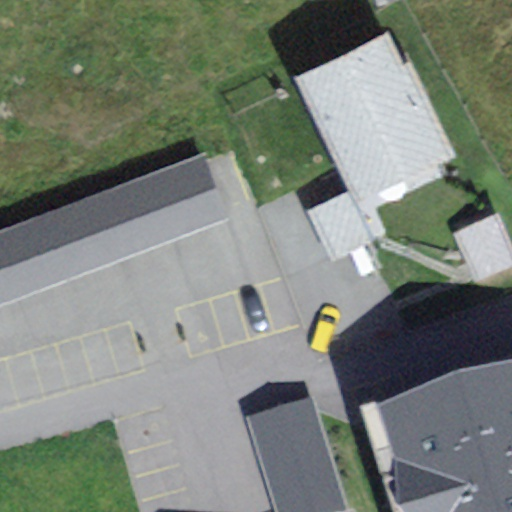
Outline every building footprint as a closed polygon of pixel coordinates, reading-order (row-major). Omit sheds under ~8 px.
[(380,40),(289,79),(345,208),(436,169),(380,40)] [(202,152),(0,228),(0,299),(226,214),(202,152)] [(494,221),(459,235),(475,276),(511,262),(494,221)] [(511,511),(511,363),(361,412),(393,511),(511,511)] [(311,398),(246,418),(274,511),(336,511),(346,509),(311,398)]
